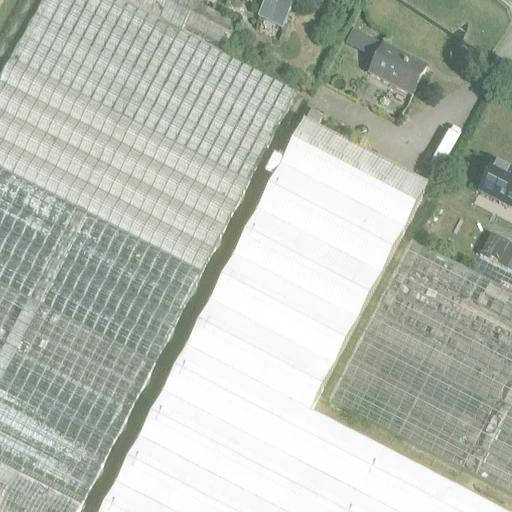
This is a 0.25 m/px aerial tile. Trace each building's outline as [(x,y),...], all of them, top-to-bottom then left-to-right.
[(0,467),(81,510),(216,247),(295,93),(224,56),(117,0),(45,0),(38,12),(0,80),(0,467)] [(117,0),(224,56),(231,43),(238,29),(196,6),(199,0),(117,0)] [(281,30),(296,0),(258,0),(267,4),(259,19),(281,30)] [(362,37),(352,32),(346,47),(356,51),(362,37)] [(412,99),(427,71),(384,48),(369,77),(412,99)] [(305,123),(316,128),(322,118),(311,112),(305,123)] [(493,511),(310,416),(428,189),(303,125),(165,392),(103,511),(493,511)] [(511,209),(511,173),(494,164),(480,193),(511,209)] [(511,247),(491,236),(479,258),(511,275),(511,247)] [(511,295),(410,243),(328,406),(511,500),(511,295)] [(79,511),(81,510),(0,467),(0,511),(79,511)]
